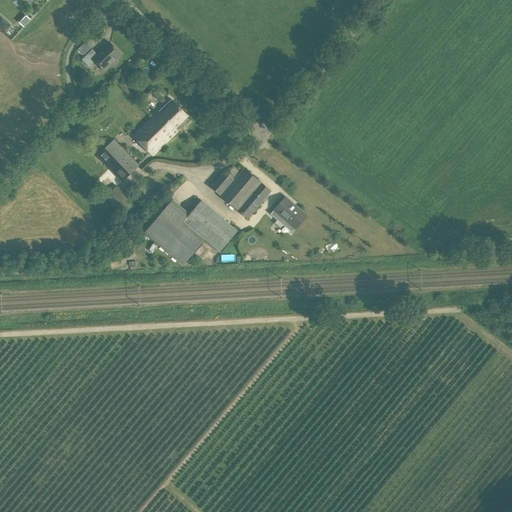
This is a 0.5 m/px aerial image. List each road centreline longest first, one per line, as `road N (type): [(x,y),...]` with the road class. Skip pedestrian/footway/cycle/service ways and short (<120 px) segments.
road 1 (unclassified): [(257,143),(119,0)]
road 2 (unclassified): [(257,143),(380,0)]
